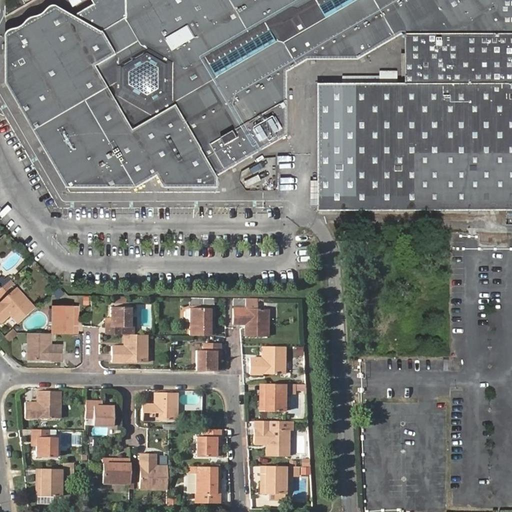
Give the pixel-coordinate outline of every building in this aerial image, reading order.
[(71,0),(76,6),(81,3),(86,0),(93,0),(97,5),(80,16),(58,5),(53,5),(48,7),(47,9),(44,13),(41,14),(36,15),(30,18),(27,21),(24,24),(22,26),(19,27),(11,28),(9,29),(5,32),(3,35),(2,38),(4,84),(68,191),(138,191),(157,179),(165,191),(218,191),(218,178),(291,135),(291,70),(303,63),(357,63),(402,36),(407,36),(407,87),(320,87),(322,208),(511,207),(511,0),(7,0),(7,17),(24,7),(36,0),(71,0)] [(0,279),(0,292),(14,279),(10,275),(5,281),(2,278),(0,279)] [(21,324),(36,309),(17,289),(0,305),(0,320),(4,324),(13,316),(21,324)] [(76,319),(80,319),(80,308),(57,307),(56,334),(76,334),(76,319)] [(122,335),(124,335),(133,335),(133,328),(129,327),(130,308),(111,308),(111,318),(111,322),(106,322),(106,334),(122,335)] [(209,321),(213,321),(214,309),(190,309),(190,336),(209,336),(209,321)] [(232,310),(232,325),(245,325),(245,329),(267,330),(267,311),(232,310)] [(15,329),(11,333),(15,337),(15,338),(19,333),(15,329)] [(11,333),(7,337),(11,341),(15,338),(15,337),(11,333)] [(53,346),(54,334),(31,333),(31,361),(65,362),(65,347),(53,346)] [(146,363),(147,335),(133,335),(124,335),(124,347),(112,347),(112,362),(146,363)] [(196,371),(215,371),(215,361),(215,357),(218,357),(219,344),(204,344),(204,351),(197,351),(196,371)] [(283,374),(284,347),(262,346),(262,359),(249,358),(249,373),(283,374)] [(301,347),(293,347),(293,356),(301,356),(301,347)] [(284,394),(293,394),(293,384),(285,383),(284,394)] [(282,412),(283,385),(264,384),(264,400),(259,399),(259,411),(282,412)] [(25,403),(25,418),(59,419),(59,392),(37,391),(37,403),(25,403)] [(142,404),(142,420),(176,420),(176,393),(155,393),(154,404),(142,404)] [(85,402),(85,418),(92,418),(92,426),(112,426),(112,407),(101,406),(98,407),(98,402),(85,402)] [(47,430),(31,429),(31,442),(35,442),(35,446),(35,457),(54,457),(54,437),(47,437),(47,430)] [(253,429),(253,444),(266,445),(265,457),(287,457),(287,430),(253,429)] [(219,430),(203,430),(203,437),(196,437),(196,457),(214,457),(214,447),(214,443),(219,442),(219,430)] [(94,438),(86,437),(87,446),(88,453),(94,453),(94,446),(94,438)] [(166,490),(167,467),(154,467),(154,455),(140,454),(140,489),(166,490)] [(102,483),(129,484),(129,483),(129,464),(113,464),(114,460),(102,460),(102,483)] [(298,466),(284,466),(265,466),(265,482),(261,482),(260,494),(283,494),(284,476),(298,476),(298,466)] [(299,475),(308,475),(308,466),(299,467),(299,475)] [(214,467),(195,467),(195,476),(186,476),(186,495),(218,495),(218,483),(213,483),(214,467)] [(40,485),(36,484),(36,496),(37,496),(52,496),(60,496),(60,469),(40,468),(40,485)] [(52,505),(52,496),(37,496),(37,505),(52,505)]
